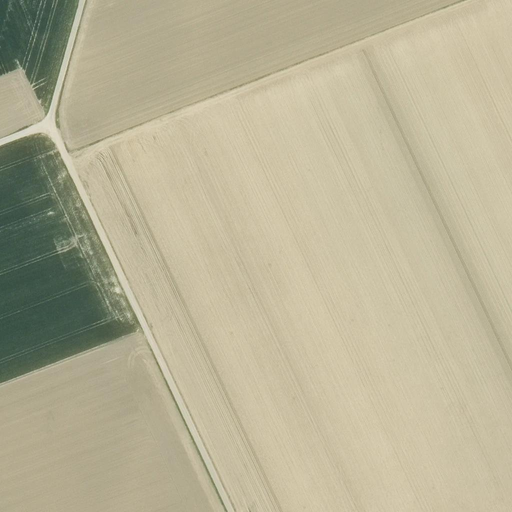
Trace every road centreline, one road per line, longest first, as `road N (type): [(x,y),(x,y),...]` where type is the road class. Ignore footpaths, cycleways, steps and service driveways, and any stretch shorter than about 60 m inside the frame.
road 1 (track): [(230,511),(49,123)]
road 2 (track): [(49,123),(83,0)]
